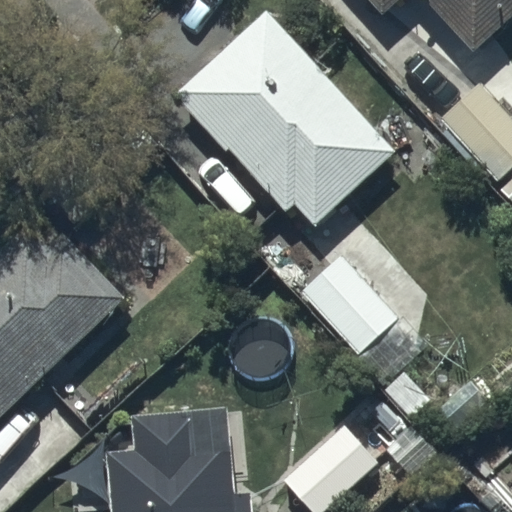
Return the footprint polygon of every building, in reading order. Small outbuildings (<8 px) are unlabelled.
[(511,0),(377,0),(380,3),(382,0),(437,0),(473,41),(511,7),(511,0)] [(401,136),(267,1),(177,91),(227,141),(229,138),(290,198),(296,192),(320,216),(401,136)] [(511,114),(478,77),(439,111),(494,172),(511,156),(511,114)] [(39,205),(0,243),(0,412),(124,292),(39,205)] [(339,249),(301,282),(358,347),(396,314),(339,249)] [(138,441),(111,443),(115,511),(239,511),(234,434),(204,436),(202,404),(135,408),(138,441)] [(353,413),(327,434),(284,470),(318,511),(380,461),(387,455),(353,413)]
